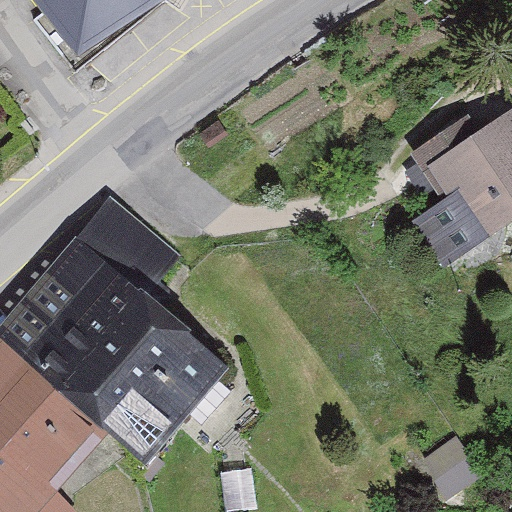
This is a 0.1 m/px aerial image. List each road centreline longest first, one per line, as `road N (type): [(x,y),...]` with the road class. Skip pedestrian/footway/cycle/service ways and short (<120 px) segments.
road 1 (secondary): [(0,250),(219,69),(324,0)]
road 2 (unknown): [(73,187),(0,62)]
